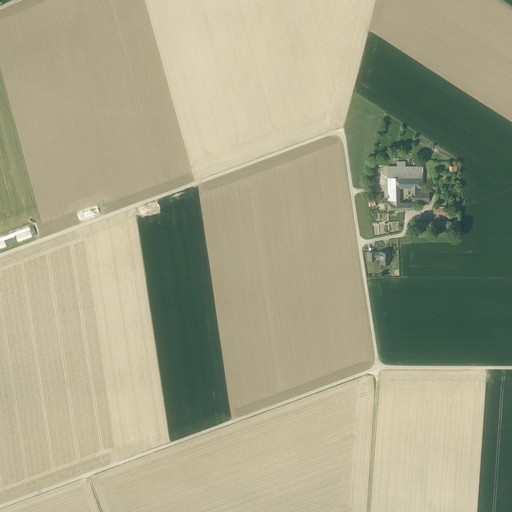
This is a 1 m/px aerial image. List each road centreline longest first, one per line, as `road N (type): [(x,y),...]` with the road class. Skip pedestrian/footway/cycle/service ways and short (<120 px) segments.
road 1 (unclassified): [(378,367),(342,129),(0,255)]
road 2 (track): [(511,368),(378,367),(0,507)]
road 3 (unclassified): [(0,8),(18,0),(498,0),(511,8)]
road 4 (track): [(368,511),(378,367)]
